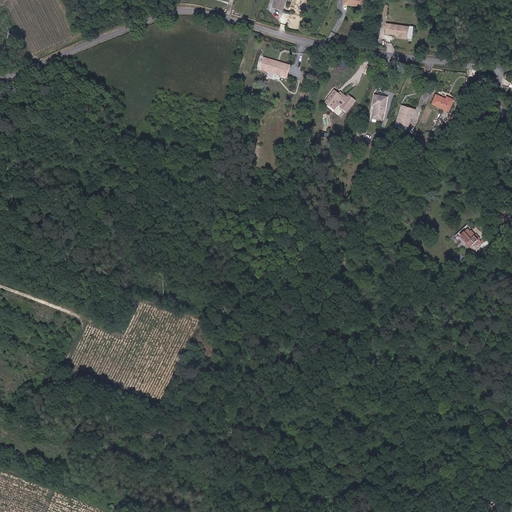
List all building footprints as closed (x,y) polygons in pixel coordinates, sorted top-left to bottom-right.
[(282,10),(285,0),(275,0),(273,6),(282,10)] [(406,39),(408,27),(385,25),(384,34),(399,35),(398,38),(406,39)] [(267,55),(264,66),(290,74),(293,63),(267,55)] [(345,91),(343,93),(338,89),(329,101),(336,106),(338,108),(342,103),(344,105),(343,106),(350,111),(359,99),(353,94),(351,96),(347,92),(345,91)] [(375,103),(377,103),(375,115),(386,117),(389,96),(380,94),(377,93),(375,103)] [(451,96),(451,99),(440,95),(437,104),(454,110),(458,98),(451,96)] [(419,108),(407,106),(404,105),(400,121),(400,122),(402,123),(412,125),(413,123),(414,116),(417,117),(419,108)] [(357,135),(361,138),(363,139),(369,130),(366,128),(363,125),(357,135)] [(488,210),(503,217),(506,209),(492,203),(488,210)] [(480,235),(479,237),(478,238),(473,234),(471,231),(464,238),(476,248),(484,239),(480,235)]
